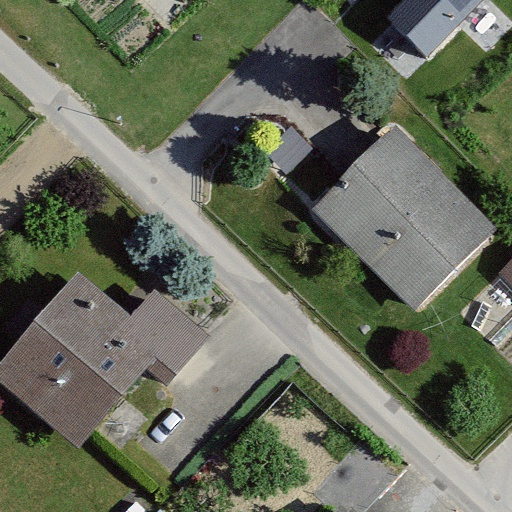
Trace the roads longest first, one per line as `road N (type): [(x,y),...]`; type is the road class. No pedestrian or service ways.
road 1 (residential): [(499,511),(0,54)]
road 2 (unknown): [(129,168),(262,76),(316,25)]
